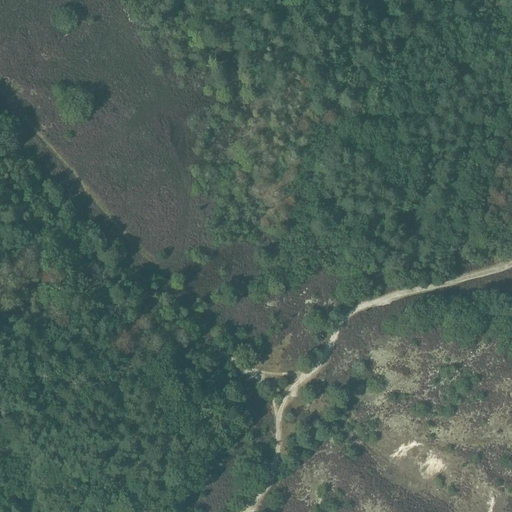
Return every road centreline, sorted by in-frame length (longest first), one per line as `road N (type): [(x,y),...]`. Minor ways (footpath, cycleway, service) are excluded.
road 1 (track): [(288,393),(358,310),(511,265)]
road 2 (track): [(243,511),(272,471),(277,414),(288,393),(213,348)]
